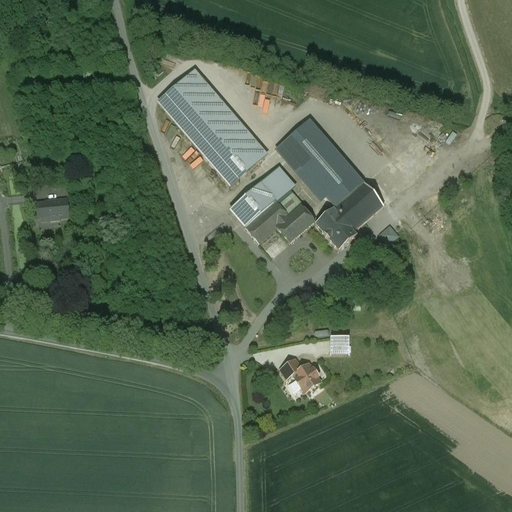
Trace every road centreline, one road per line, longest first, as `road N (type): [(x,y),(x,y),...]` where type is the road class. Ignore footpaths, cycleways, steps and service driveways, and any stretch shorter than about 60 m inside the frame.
road 1 (unclassified): [(114,0),(236,377)]
road 2 (unclassified): [(0,332),(236,377)]
road 3 (unclassified): [(236,377),(239,511)]
